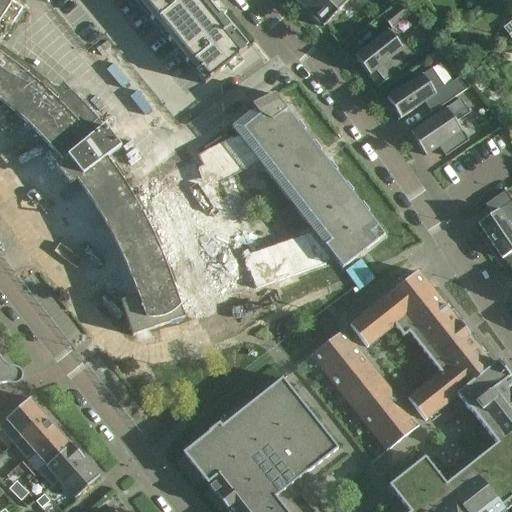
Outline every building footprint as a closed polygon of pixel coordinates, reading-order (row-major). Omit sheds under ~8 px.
[(134,0),(204,85),(246,51),(243,48),(248,44),(224,14),(226,13),(215,0),(134,0)] [(294,0),(323,28),(349,0),(294,0)] [(413,13),(404,1),(382,18),(392,30),(413,13)] [(511,19),(501,28),(511,41),(511,40),(511,19)] [(403,50),(387,31),(354,58),(378,88),(391,78),(385,71),(391,67),(387,62),(403,50)] [(0,175),(6,182),(10,178),(92,275),(90,276),(148,345),(302,285),(290,255),(276,260),(263,224),(171,258),(81,153),(77,156),(68,146),(72,143),(62,130),(69,123),(59,112),(61,110),(22,64),(20,66),(0,41),(0,175)] [(444,88),(432,69),(387,99),(400,119),(424,103),(431,114),(466,90),(458,79),(444,88)] [(250,114),(231,128),(342,269),(383,237),(351,195),(352,194),(318,151),(283,114),(287,111),(274,95),(251,106),(256,112),(251,116),(250,114)] [(469,114),(460,99),(409,133),(425,156),(438,147),(445,157),(468,141),(456,123),(469,114)] [(492,215),(478,224),(502,259),(511,252),(511,201),(505,192),(503,193),(485,205),(492,215)] [(339,449),(282,380),(221,428),(218,425),(208,433),(208,434),(182,454),(227,511),(504,511),(511,506),(511,383),(508,379),(509,378),(497,362),(491,366),(468,337),(469,336),(459,323),(458,324),(433,293),(417,272),(416,273),(349,326),(366,347),(394,325),(403,336),(408,331),(440,371),(408,398),(426,419),(457,394),(469,408),(470,407),(498,441),(447,483),(425,456),(390,485),(412,511),(411,511),(288,511),(277,498),(310,471),(311,472),(339,449)] [(342,330),(310,356),(330,380),(362,354),(342,330)] [(362,354),(330,380),(349,403),(381,377),(362,354)] [(0,384),(1,384),(2,384),(5,384),(8,384),(12,383),(15,380),(16,376),(15,373),(13,371),(12,370),(10,369),(7,368),(5,368),(0,359),(0,384)] [(381,377),(349,403),(368,427),(400,400),(381,377)] [(46,417),(30,399),(0,424),(0,429),(14,445),(21,439),(46,417)] [(400,400),(368,427),(388,451),(420,424),(400,400)] [(58,431),(46,417),(21,439),(33,453),(58,431)] [(70,445),(58,431),(33,453),(45,467),(70,445)] [(70,445),(45,467),(38,473),(52,489),(59,482),(84,460),(70,445)] [(84,460),(59,482),(74,499),(99,478),(99,477),(84,460)] [(8,490),(15,496),(22,488),(16,482),(8,490)] [(22,488),(15,496),(21,502),(28,494),(22,488)] [(35,502),(41,509),(49,502),(44,495),(35,502)]
